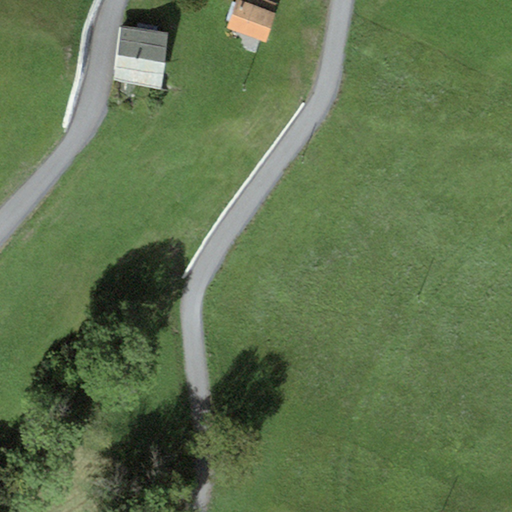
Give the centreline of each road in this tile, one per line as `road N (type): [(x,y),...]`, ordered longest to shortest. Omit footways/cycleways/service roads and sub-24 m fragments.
road 1 (track): [(344,0),(333,60),(307,114),(212,253),(196,302),(203,439),(189,511)]
road 2 (track): [(0,218),(62,148),(94,97),(119,0)]
